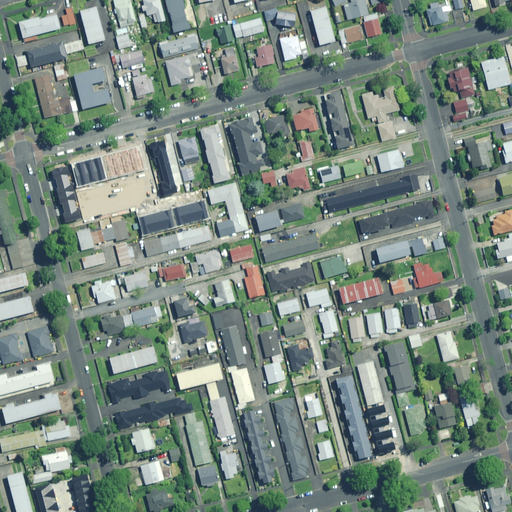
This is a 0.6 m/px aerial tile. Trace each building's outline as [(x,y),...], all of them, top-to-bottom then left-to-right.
[(118,0),(113,2),(115,9),(113,10),(115,15),(116,14),(121,29),(136,24),(129,0),(118,0)] [(142,0),(144,6),(141,7),(143,12),(145,11),(147,17),(152,15),(155,24),(165,21),(159,0),(142,0)] [(164,0),(163,0),(166,13),(168,13),(171,25),(170,26),(172,33),(189,29),(187,22),(186,22),(182,9),(184,8),(181,0),(164,0)] [(368,16),(364,0),(350,0),(352,3),(344,6),(347,21),(368,16)] [(461,0),(452,0),(455,10),(464,8),(461,0)] [(485,0),(469,0),(473,11),(487,8),(485,0)] [(429,5),(430,9),(426,11),(430,26),(448,21),(445,12),(442,1),(429,5)] [(105,41),(96,7),(80,12),(88,45),(105,41)] [(335,42),(326,7),(310,12),(319,46),(335,42)] [(76,24),(72,9),(66,10),(67,16),(62,17),(64,27),(76,24)] [(277,12),(276,9),(263,12),(266,22),(275,20),(277,26),(294,28),(295,14),(277,12)] [(60,29),(56,15),(40,20),(39,18),(18,23),(23,39),(60,29)] [(147,27),(144,15),(139,17),(142,28),(147,27)] [(382,34),(377,15),(362,19),(367,38),(382,34)] [(264,32),(261,19),(233,26),(236,39),(264,32)] [(234,42),(230,27),(215,30),(217,38),(219,37),(221,44),(234,42)] [(363,40),(360,27),(338,32),(342,45),(363,40)] [(131,47),(127,29),(115,32),(117,38),(116,38),(119,50),(131,47)] [(199,49),(195,36),(168,43),(168,41),(159,44),(163,58),(199,49)] [(299,43),(297,36),(280,40),(284,61),(296,59),(295,56),(301,55),(301,52),(306,51),(305,42),(299,43)] [(31,69),(67,59),(66,55),(85,50),(83,41),(64,46),(62,42),(26,52),(27,55),(16,58),(19,68),(30,65),(31,69)] [(275,64),(271,45),(256,49),(258,57),(255,58),(257,68),(275,64)] [(224,49),(226,58),(220,59),(224,75),(239,71),(236,56),(234,47),(224,49)] [(115,57),(117,64),(121,63),(123,69),(145,64),(141,51),(129,54),(129,52),(114,55),(115,57)] [(511,95),(511,76),(506,56),(481,63),(489,92),(509,86),(511,95)] [(192,77),(188,57),(165,62),(171,86),(181,84),(180,80),(192,77)] [(55,73),(57,83),(69,80),(65,66),(54,68),(55,73)] [(106,81),(102,68),(73,75),(82,110),(111,103),(108,89),(105,90),(103,82),(106,81)] [(475,96),(467,69),(453,73),(454,77),(447,79),(450,90),(452,89),(453,93),(459,92),(461,99),(475,96)] [(132,72),(133,79),(132,79),(137,99),(146,97),(145,95),(154,93),(150,78),(146,79),(146,76),(141,77),(139,70),(132,72)] [(68,96),(57,99),(51,74),(34,78),(44,119),(72,113),(68,96)] [(393,87),(382,90),(383,94),(373,97),(372,93),(361,96),(368,119),(375,117),(377,123),(382,142),(396,138),(393,127),(391,120),(387,121),(385,115),(399,111),(393,87)] [(330,100),(325,101),(328,115),(333,114),(334,118),(329,120),(333,133),(337,132),(338,135),(333,136),(337,150),(353,146),(340,91),(329,94),(330,100)] [(453,103),(456,115),(452,116),(454,122),(463,120),(471,118),(466,100),(453,103)] [(300,114),(292,116),(297,132),(308,129),(309,133),(319,130),(313,109),(300,112),(300,114)] [(263,121),(267,137),(279,133),(280,138),(290,135),(284,115),(263,121)] [(258,133),(254,118),(228,124),(231,135),(233,135),(240,163),(238,164),(240,173),(250,171),(251,175),(256,174),(255,169),(264,167),(262,161),(256,162),(255,156),(262,154),(259,142),(255,143),(253,134),(258,133)] [(511,121),(502,124),(505,135),(511,133),(511,121)] [(229,141),(223,143),(221,133),(204,138),(206,145),(209,145),(217,174),(228,171),(226,164),(229,163),(226,155),(232,153),(229,141)] [(201,162),(195,137),(187,139),(188,143),(179,145),(184,166),(201,162)] [(469,163),(470,162),(472,169),(480,167),(481,170),(492,167),(490,162),(487,152),(492,151),(489,140),(476,144),(474,138),(464,141),(468,156),(467,157),(469,163)] [(505,164),(511,162),(511,141),(502,144),(504,150),(502,151),(505,164)] [(310,142),(299,145),(303,160),(314,158),(310,142)] [(166,166),(170,164),(169,161),(173,159),(169,145),(153,149),(158,171),(167,168),(166,166)] [(148,172),(143,151),(134,153),(134,152),(127,154),(132,176),(148,172)] [(400,157),(399,152),(377,155),(381,173),(404,169),(402,156),(400,157)] [(126,190),(118,158),(107,160),(108,163),(102,165),(108,187),(114,185),(113,181),(116,180),(119,192),(126,190)] [(361,162),(343,166),(346,178),(364,174),(361,162)] [(83,167),(84,170),(75,172),(80,188),(85,187),(90,207),(97,205),(95,196),(99,195),(93,172),(96,171),(95,166),(93,166),(92,164),(83,167)] [(371,166),(365,167),(367,176),(373,174),(371,166)] [(320,171),(323,183),(340,179),(337,167),(320,171)] [(191,168),(181,171),(184,183),(194,180),(191,168)] [(289,190),(299,188),(299,190),(303,189),(304,192),(311,190),(306,168),(296,170),(296,172),(286,175),(289,190)] [(71,185),(67,170),(59,172),(59,173),(50,175),(55,194),(68,191),(67,186),(71,185)] [(175,170),(167,172),(169,179),(176,177),(175,170)] [(263,185),(270,183),(272,189),(278,187),(275,176),(273,171),(261,174),(263,185)] [(326,200),(329,214),(407,194),(420,190),(416,174),(402,178),(403,180),(326,200)] [(511,175),(497,180),(502,198),(511,195),(511,175)] [(185,193),(183,183),(173,185),(175,195),(185,193)] [(248,230),(235,184),(207,191),(211,205),(225,201),(230,220),(216,224),(220,238),(248,230)] [(494,188),(473,193),(476,204),(496,199),(494,188)] [(18,242),(4,190),(0,191),(0,228),(4,246),(18,242)] [(87,204),(84,190),(73,192),(76,211),(83,209),(83,205),(87,204)] [(204,204),(201,192),(190,195),(193,206),(204,204)] [(113,193),(103,195),(107,211),(116,209),(113,193)] [(387,213),(390,227),(391,226),(392,229),(415,223),(414,220),(428,216),(428,218),(437,216),(433,199),(418,203),(419,204),(387,213)] [(300,203),(280,209),(284,223),(304,217),(300,203)] [(173,210),(172,205),(157,209),(160,222),(156,223),(158,233),(189,225),(186,213),(180,214),(178,209),(173,210)] [(73,223),(71,210),(60,213),(63,225),(73,223)] [(511,210),(504,212),(505,215),(496,217),(497,219),(492,220),(494,226),(491,227),(494,236),(511,231),(511,210)] [(277,211),(255,218),(259,232),(281,225),(277,211)] [(390,227),(387,213),(358,220),(362,234),(366,233),(366,234),(382,230),(381,229),(390,227)] [(129,239),(124,221),(111,224),(111,225),(101,228),(102,230),(90,233),(89,230),(77,233),(81,251),(94,248),(93,245),(115,239),(116,242),(129,239)] [(327,230),(318,232),(322,248),(346,242),(344,233),(337,234),(334,222),(325,224),(327,230)] [(145,242),(149,256),(211,241),(208,226),(145,242)] [(260,237),(262,243),(272,240),(270,233),(260,237)] [(507,263),(511,261),(511,233),(508,235),(509,240),(496,244),(498,250),(495,251),(497,260),(506,257),(507,263)] [(319,249),(315,234),(261,248),(265,263),(319,249)] [(445,249),(443,238),(433,241),(435,251),(445,249)] [(423,240),(407,244),(409,249),(412,248),(414,257),(427,254),(423,240)] [(407,244),(407,241),(375,249),(377,257),(379,263),(410,256),(409,249),(407,244)] [(127,249),(126,243),(115,246),(120,267),(131,264),(130,258),(134,257),(132,248),(127,249)] [(254,258),(251,245),(229,251),(232,264),(254,258)] [(220,258),(218,250),(196,257),(199,267),(203,266),(206,274),(220,270),(217,259),(220,258)] [(106,264),(103,253),(81,258),(84,269),(106,264)] [(194,257),(184,260),(188,275),(198,272),(194,257)] [(343,257),(319,263),(323,279),(347,273),(343,257)] [(281,270),(282,273),(275,275),(275,272),(265,275),(271,296),(316,283),(310,262),(303,264),(304,267),(289,271),(288,268),(281,270)] [(252,267),(250,263),(242,265),(243,270),(246,269),(248,278),(244,278),(249,299),(264,295),(257,266),(252,267)] [(413,279),(415,288),(420,287),(420,288),(443,283),(440,272),(432,274),(429,263),(422,265),(422,263),(413,266),(416,278),(413,279)] [(186,277),(183,265),(176,267),(175,264),(157,269),(160,278),(164,277),(165,282),(186,277)] [(145,267),(146,272),(124,278),(127,292),(148,287),(147,283),(153,281),(151,271),(150,266),(145,267)] [(0,293),(28,286),(25,273),(0,279),(0,293)] [(338,290),(342,305),(384,294),(380,279),(338,290)] [(235,302),(229,280),(215,284),(218,297),(213,299),(216,308),(235,302)] [(402,280),(389,283),(392,295),(405,292),(402,280)] [(101,285),(100,281),(94,283),(95,286),(91,287),(94,299),(97,298),(98,304),(115,299),(110,282),(101,285)] [(508,287),(497,290),(500,300),(510,298),(508,287)] [(441,291),(444,300),(453,297),(450,288),(441,291)] [(299,289),(293,291),(295,298),(301,296),(299,289)] [(330,301),(327,289),(306,294),(309,308),(320,305),(321,309),(332,306),(331,301),(330,301)] [(209,302),(202,295),(198,299),(205,306),(209,302)] [(0,321),(33,312),(29,297),(0,304),(0,321)] [(188,307),(186,299),(173,302),(177,318),(195,314),(193,306),(188,307)] [(277,306),(279,316),(300,311),(297,300),(277,306)] [(450,300),(426,306),(430,321),(453,316),(450,300)] [(407,330),(419,328),(418,324),(421,324),(417,304),(403,306),(407,330)] [(161,317),(159,307),(132,314),(135,328),(157,322),(156,318),(161,317)] [(387,334),(398,332),(398,329),(401,329),(398,308),(384,311),(387,334)] [(334,337),(333,334),(339,332),(333,311),(319,315),(325,336),(323,336),(324,340),(334,337)] [(273,324),(270,312),(259,315),(262,327),(273,324)] [(124,329),(128,328),(129,331),(133,330),(133,327),(130,314),(111,318),(110,315),(102,317),(103,320),(101,320),(103,332),(106,331),(107,335),(104,335),(99,336),(100,342),(110,340),(109,336),(125,332),(124,329)] [(223,328),(220,314),(212,316),(215,330),(223,328)] [(379,338),(379,334),(382,333),(379,314),(366,316),(370,339),(379,338)] [(352,343),(361,341),(361,338),(364,338),(361,319),(349,321),(352,343)] [(193,321),(194,324),(189,325),(189,323),(180,325),(184,344),(192,342),(191,340),(207,337),(203,321),(199,322),(198,320),(193,321)] [(305,333),(302,321),(282,326),(285,338),(305,333)] [(55,352),(49,327),(27,332),(34,358),(55,352)] [(230,368),(236,366),(246,364),(236,327),(220,331),(230,368)] [(279,355),(274,332),(260,335),(266,358),(279,355)] [(452,332),(436,336),(443,363),(459,359),(452,332)] [(419,334),(408,337),(411,350),(422,347),(419,334)] [(22,353),(20,353),(16,335),(0,338),(0,353),(3,366),(24,361),(23,357),(22,353)] [(341,371),(346,369),(337,340),(329,342),(331,348),(325,349),(328,359),(324,360),(328,374),(341,371)] [(402,341),(383,347),(395,395),(415,389),(402,341)] [(299,351),(298,345),(287,348),(293,372),(302,370),(301,366),(309,364),(308,359),(314,358),(311,348),(299,351)] [(157,363),(153,348),(109,359),(113,375),(157,363)] [(269,385),(286,380),(283,371),(282,371),(278,358),(272,360),(273,364),(264,367),(269,385)] [(386,411),(373,362),(357,366),(370,416),(386,411)] [(222,380),(218,364),(176,375),(180,391),(222,380)] [(6,376),(0,376),(0,395),(53,381),(49,366),(44,367),(44,366),(36,368),(37,371),(7,379),(6,376)] [(247,408),(245,404),(255,401),(247,369),(237,371),(236,366),(230,368),(227,368),(229,373),(231,373),(239,405),(237,405),(238,411),(241,410),(241,413),(245,413),(245,414),(248,413),(247,408)] [(468,366),(454,369),(458,391),(472,388),(468,366)] [(162,392),(171,389),(166,370),(157,372),(157,370),(143,374),(144,376),(129,380),(128,378),(115,381),(115,383),(108,386),(113,405),(121,403),(120,399),(133,396),(134,400),(149,396),(148,392),(162,388),(162,392)] [(354,443),(352,443),(354,453),(356,452),(358,460),(372,456),(351,376),(335,380),(341,405),(343,404),(345,411),(343,411),(345,421),(347,420),(349,426),(347,427),(350,436),(352,436),(354,443)] [(430,388),(423,389),(426,401),(432,400),(430,388)] [(219,399),(216,389),(208,391),(210,401),(209,402),(219,439),(235,435),(225,398),(219,399)] [(61,410),(56,393),(44,397),(44,400),(14,408),(13,404),(1,407),(5,425),(61,410)] [(405,393),(395,395),(399,408),(409,406),(405,393)] [(317,396),(305,399),(308,412),(307,412),(309,419),(322,415),(317,396)] [(472,396),(465,398),(459,400),(467,427),(480,424),(472,396)] [(185,400),(180,401),(179,399),(155,405),(155,402),(143,405),(144,408),(124,412),(115,414),(116,415),(115,415),(119,431),(142,426),(141,424),(167,418),(193,411),(191,403),(186,405),(185,400)] [(292,482),(307,478),(306,473),(307,472),(306,467),(308,467),(305,457),(301,458),(299,453),(304,452),(300,438),(296,439),(294,434),(297,433),(296,430),(298,429),(295,418),(291,419),(289,414),(294,413),(290,399),(273,404),(286,453),(285,453),(291,472),(289,472),(292,482)] [(451,403),(433,407),(439,430),(456,427),(451,403)] [(411,436),(422,434),(421,430),(427,429),(422,407),(405,411),(411,436)] [(187,425),(185,426),(195,467),(212,462),(202,422),(196,423),(194,414),(184,416),(187,425)] [(170,425),(169,419),(157,422),(159,428),(170,425)] [(46,446),(45,442),(71,437),(68,420),(41,426),(43,431),(0,439),(0,453),(37,446),(37,448),(46,446)] [(328,431),(325,420),(316,423),(319,434),(328,431)] [(254,436),(250,422),(240,425),(244,439),(254,436)] [(138,430),(138,432),(132,434),(133,439),(131,440),(132,446),(135,445),(137,454),(154,449),(149,429),(142,431),(142,430),(138,430)] [(334,458),(329,441),(317,444),(320,454),(318,454),(320,461),(334,458)] [(256,471),(262,469),(264,474),(274,472),(273,467),(267,443),(251,447),(256,471)] [(180,461),(178,449),(169,451),(171,463),(180,461)] [(43,466),(45,465),(47,473),(30,476),(32,484),(53,480),(52,473),(70,469),(69,464),(72,463),(71,456),(67,457),(66,452),(42,457),(43,466)] [(226,456),(225,452),(219,453),(222,465),(221,466),(226,480),(233,478),(233,475),(237,474),(235,466),(238,465),(234,454),(226,456)] [(163,481),(158,462),(140,467),(145,486),(163,481)] [(218,482),(214,466),(197,470),(201,487),(206,485),(207,488),(215,486),(214,483),(218,482)] [(31,511),(22,473),(7,477),(15,511),(31,511)] [(64,487),(58,489),(60,499),(67,497),(64,487)] [(511,504),(511,503),(508,487),(494,491),(494,488),(482,492),(487,510),(490,509),(491,511),(498,511),(506,510),(505,506),(511,504)] [(96,511),(91,490),(69,496),(72,511),(96,511)] [(146,495),(149,511),(159,511),(163,511),(162,509),(174,506),(172,497),(167,498),(165,491),(146,495)] [(456,511),(485,511),(484,511),(477,511),(476,507),(478,506),(475,495),(453,501),(456,511)] [(64,511),(62,501),(45,505),(46,511),(64,511)]
